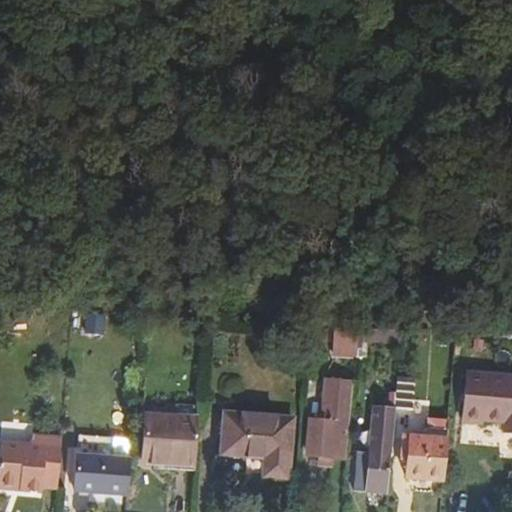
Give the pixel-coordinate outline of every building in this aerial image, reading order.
[(349,343),(350,331),(330,330),(329,342),(349,343)] [(362,347),(351,346),(349,374),(360,375),(362,347)] [(511,383),(457,379),(453,425),(472,427),(472,423),(496,425),(495,434),(511,435),(511,383)] [(406,382),(389,381),(387,403),(386,409),(404,411),(406,382)] [(342,388),(320,386),(316,426),(304,425),(301,459),(314,460),(313,466),(323,467),(324,461),(336,462),(342,388)] [(346,494),(378,497),(386,409),(387,403),(366,401),(364,424),(368,424),(367,441),(362,441),(359,470),(348,469),(346,494)] [(283,424),(216,418),(213,456),(255,460),(253,478),(278,481),(283,424)] [(186,469),(190,423),(136,419),(133,465),(186,469)] [(436,482),(441,424),(422,423),(421,429),(408,439),(396,438),(394,459),(401,460),(399,479),(436,482)] [(68,492),(116,496),(120,496),(124,450),(120,450),(103,448),(105,429),(73,426),(68,492)] [(36,449),(0,445),(0,487),(11,489),(10,491),(32,493),(36,449)]
